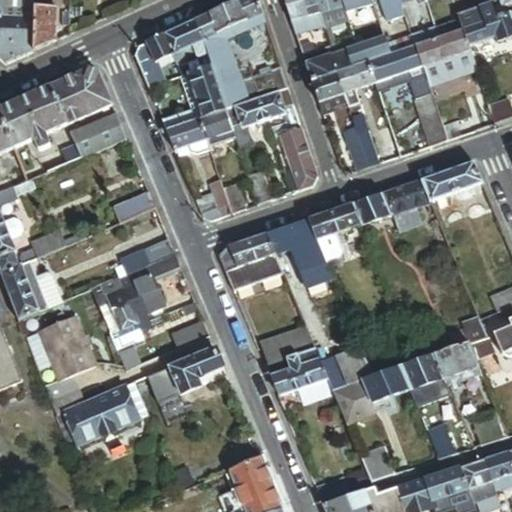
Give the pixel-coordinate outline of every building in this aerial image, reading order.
[(0,10),(36,12),(36,0),(0,0),(0,8),(0,10)] [(53,0),(36,0),(36,12),(53,13),(53,0)] [(249,0),(195,24),(211,72),(213,71),(220,91),(240,84),(224,35),(242,27),(244,31),(265,22),(259,4),(249,0)] [(320,17),(314,0),(283,0),(300,52),(328,42),(325,33),(323,25),(320,17)] [(344,10),(340,0),(314,0),(320,17),(344,10)] [(372,3),(371,0),(340,0),(344,10),(346,17),(374,9),(372,3)] [(425,0),(398,0),(401,8),(419,3),(426,1),(425,0)] [(502,4),(500,0),(455,0),(453,1),(459,19),(502,4)] [(511,18),(511,0),(500,0),(502,4),(507,20),(511,18)] [(34,55),(36,12),(0,10),(0,62),(6,68),(34,55)] [(344,10),(320,17),(323,25),(346,17),(344,10)] [(53,13),(36,12),(34,55),(57,44),(59,14),(53,13)] [(397,31),(408,28),(402,12),(391,16),(397,31)] [(323,25),(325,33),(349,25),(346,17),(323,25)] [(511,38),(511,18),(507,20),(464,34),(470,50),(493,42),(494,45),(511,38)] [(281,71),(265,22),(244,31),(242,27),(224,35),(240,84),(281,71)] [(211,72),(195,24),(163,38),(177,71),(194,65),(198,76),(211,72)] [(439,43),(464,34),(461,24),(436,32),(439,43)] [(416,50),(439,43),(436,32),(412,40),(415,51),(416,50)] [(470,50),(464,34),(439,43),(416,50),(423,72),(453,62),(456,69),(461,71),(475,66),(470,50)] [(177,71),(163,38),(138,50),(135,58),(149,92),(181,81),(177,71)] [(369,66),(391,59),(387,48),(385,40),(345,54),(352,72),(369,66)] [(415,51),(412,40),(387,48),(391,59),(415,51)] [(423,72),(416,50),(415,51),(391,59),(369,66),(376,87),(379,97),(426,81),(423,72)] [(336,77),(352,72),(345,54),(305,67),(311,86),(336,77)] [(430,90),(477,74),(475,66),(461,71),(456,69),(453,62),(423,72),(426,81),(430,90)] [(376,87),(369,66),(352,72),(336,77),(343,98),(355,94),(376,87)] [(213,71),(211,72),(198,76),(189,79),(201,115),(195,116),(192,115),(163,125),(167,134),(199,123),(225,114),(228,113),(220,91),(213,71)] [(281,71),(240,84),(220,91),(228,113),(279,96),(288,93),(281,71)] [(91,72),(52,90),(68,128),(112,108),(99,76),(91,72)] [(343,98),(336,77),(311,86),(318,107),(343,98)] [(68,128),(52,90),(0,112),(0,116),(15,152),(34,144),(39,155),(51,149),(46,137),(68,128)] [(294,109),(288,93),(279,96),(284,112),(294,109)] [(348,111),(360,107),(355,94),(343,98),(346,107),(348,111)] [(279,96),(228,113),(225,114),(232,135),(236,147),(249,143),(245,131),(286,118),(284,112),(279,96)] [(333,112),(346,107),(343,98),(318,107),(323,120),(334,116),(333,112)] [(430,151),(448,145),(433,100),(415,106),(430,151)] [(490,110),(496,129),(511,123),(511,109),(510,103),(490,110)] [(232,135),(225,114),(199,123),(206,143),(232,135)] [(0,158),(15,152),(0,116),(0,158)] [(127,143),(116,118),(71,137),(76,149),(81,162),(127,143)] [(206,143),(199,123),(167,134),(175,154),(189,150),(191,156),(198,156),(210,152),(206,143)] [(281,139),(301,132),(298,123),(277,130),(281,139)] [(358,176),(368,172),(357,139),(354,130),(343,133),(358,176)] [(318,181),(301,132),(281,139),(292,173),(285,176),(292,198),(313,191),(318,181)] [(368,172),(379,168),(370,141),(365,142),(363,137),(357,139),(368,172)] [(81,162),(76,149),(42,163),(47,176),(81,162)] [(0,195),(16,189),(29,184),(20,164),(19,162),(14,164),(17,172),(11,174),(13,180),(9,179),(0,182),(0,195)] [(29,184),(33,182),(25,162),(20,164),(29,184)] [(475,167),(422,185),(431,206),(483,188),(475,167)] [(257,209),(273,203),(263,176),(248,182),(257,209)] [(210,224),(232,217),(223,188),(220,183),(209,187),(212,196),(195,203),(203,220),(210,224)] [(32,192),(29,184),(16,189),(19,197),(32,192)] [(232,217),(245,213),(235,184),(223,188),(232,217)] [(422,185),(379,200),(387,220),(392,219),(398,237),(422,229),(416,211),(431,206),(422,185)] [(19,197),(16,189),(0,195),(0,273),(1,277),(19,270),(14,257),(17,255),(11,241),(5,226),(0,214),(0,206),(19,198),(19,197)] [(156,212),(149,195),(113,211),(120,227),(156,212)] [(387,220),(379,200),(353,209),(361,229),(387,220)] [(361,229),(353,209),(309,223),(317,244),(335,238),(361,229)] [(317,244),(309,223),(268,237),(277,258),(292,253),(308,293),(334,283),(326,265),(317,244)] [(5,226),(11,241),(20,238),(20,234),(16,225),(13,224),(5,226)] [(31,265),(66,250),(61,236),(33,248),(35,252),(23,258),(22,262),(24,268),(31,265)] [(277,258),(268,237),(230,250),(239,271),(277,258)] [(342,256),(335,238),(317,244),(326,265),(339,261),(342,256)] [(175,258),(169,242),(120,262),(127,279),(175,258)] [(234,293),(284,277),(277,258),(239,271),(230,250),(227,251),(221,259),(220,262),(234,293)] [(181,271),(175,258),(127,279),(93,293),(115,347),(143,335),(139,326),(151,321),(147,310),(162,304),(153,283),(181,271)] [(37,280),(31,265),(24,268),(19,270),(1,277),(20,324),(50,311),(37,280)] [(37,280),(50,311),(65,305),(53,277),(49,275),(37,280)] [(511,309),(511,292),(491,301),(497,315),(511,309)] [(440,356),(469,345),(485,339),(477,319),(462,326),(464,330),(434,341),(440,356)] [(56,369),(62,383),(74,379),(99,368),(79,320),(42,335),(43,336),(56,369)] [(511,322),(509,323),(511,329),(494,336),(503,358),(504,358),(510,360),(511,359),(511,322)] [(203,325),(173,338),(179,353),(210,340),(203,325)] [(0,393),(23,385),(0,326),(0,393)] [(272,367),(315,350),(309,334),(265,351),(272,367)] [(43,336),(28,342),(41,374),(56,369),(43,336)] [(485,339),(469,345),(477,363),(495,355),(488,338),(485,339)] [(477,363),(469,345),(440,356),(435,358),(445,383),(479,370),(477,363)] [(135,349),(120,355),(127,373),(143,366),(135,349)] [(401,371),(410,367),(408,361),(405,362),(401,349),(367,363),(374,381),(401,371)] [(328,380),(323,369),(315,350),(272,367),(268,368),(279,398),(277,399),(279,404),(284,402),(282,398),(328,380)] [(223,372),(214,351),(152,378),(157,390),(175,383),(181,397),(210,385),(207,379),(223,372)] [(367,384),(374,381),(367,363),(363,353),(323,369),(328,380),(335,396),(367,384)] [(445,383),(435,358),(417,364),(410,367),(401,371),(411,396),(428,389),(445,383)] [(410,367),(417,364),(415,358),(408,361),(410,367)] [(411,396),(401,371),(374,381),(367,384),(377,409),(411,396)] [(62,383),(45,390),(51,404),(79,393),(74,379),(62,383)] [(367,384),(335,396),(349,430),(380,416),(377,409),(367,384)] [(133,386),(124,390),(138,423),(147,419),(133,386)] [(428,389),(411,396),(417,410),(434,404),(428,389)] [(85,407),(65,415),(79,448),(138,423),(124,390),(85,407)] [(79,393),(51,404),(54,412),(83,401),(79,393)] [(83,401),(54,412),(57,419),(65,415),(85,407),(83,401)] [(498,415),(471,425),(477,439),(504,429),(498,415)] [(439,465),(454,460),(441,428),(427,433),(439,465)] [(482,451),(509,442),(504,429),(477,439),(482,451)] [(381,447),(360,455),(373,486),(394,479),(381,447)] [(511,480),(511,465),(509,457),(485,465),(493,487),(511,480)] [(281,511),(260,461),(230,474),(245,511),(281,511)] [(493,487),(485,465),(461,473),(469,494),(478,491),(485,489),(493,487)] [(171,474),(180,495),(200,486),(191,466),(171,474)] [(461,473),(397,494),(403,511),(435,511),(436,511),(434,506),(450,501),(451,505),(460,511),(465,511),(475,509),(469,494),(461,473)] [(378,499),(375,492),(323,509),(324,511),(403,511),(397,494),(378,499)]
